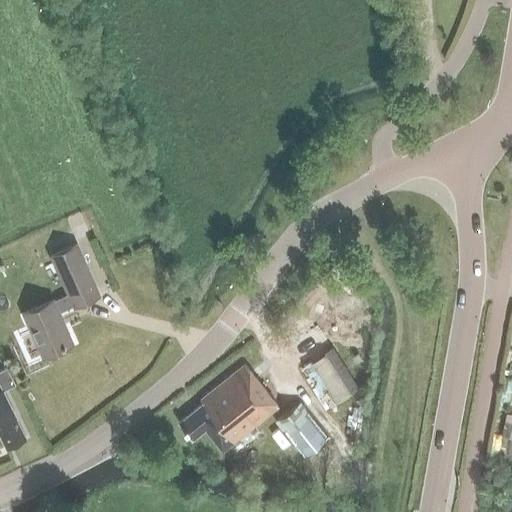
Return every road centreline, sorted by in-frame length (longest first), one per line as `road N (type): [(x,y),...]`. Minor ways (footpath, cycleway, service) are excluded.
road 1 (unclassified): [(0,497),(130,418),(233,318),(311,220),(392,175)]
road 2 (tertiary): [(432,511),(471,293),(462,142)]
road 3 (unclassified): [(483,0),(459,58),(387,132),(383,157),(392,175)]
